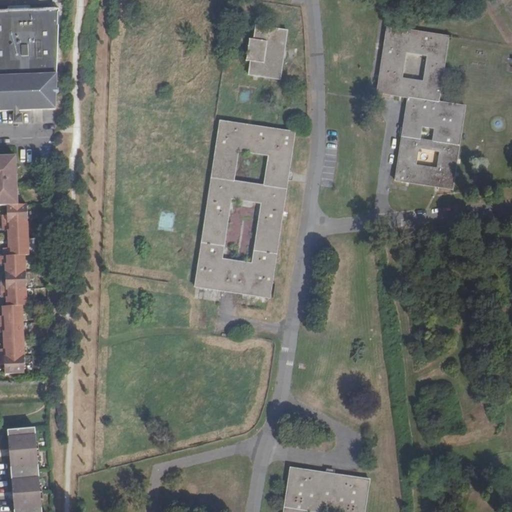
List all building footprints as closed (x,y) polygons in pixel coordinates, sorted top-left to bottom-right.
[(0,112),(55,111),(58,10),(0,12),(0,112)] [(452,186),(466,104),(466,103),(438,100),(448,36),(386,25),(380,68),(377,91),(408,96),(395,178),(452,186)] [(283,46),(287,47),(290,33),(258,28),(255,41),(251,41),(248,62),(252,63),(250,76),(282,82),(284,68),(279,67),(283,46)] [(278,257),(273,256),(278,221),(283,222),(288,191),(283,191),(287,160),(293,161),(296,135),(223,122),(209,210),(214,211),(209,246),(203,245),(196,289),(271,300),(278,257)] [(0,208),(5,209),(5,218),(2,218),(2,233),(6,233),(7,251),(2,251),(2,260),(0,259),(0,266),(4,267),(4,285),(0,285),(0,299),(0,300),(6,300),(6,310),(1,311),(1,320),(0,319),(0,335),(2,335),(3,352),(0,352),(0,366),(3,367),(4,377),(23,376),(21,310),(26,309),(24,258),(28,258),(27,207),(17,207),(15,159),(0,159),(0,208)] [(288,191),(293,161),(287,160),(283,191),(288,191)] [(214,211),(209,210),(203,245),(209,246),(214,211)] [(278,257),(283,222),(278,221),(273,256),(278,257)] [(36,431),(8,433),(9,454),(14,511),(41,511),(41,502),(37,502),(36,489),(40,489),(38,460),(34,460),(33,446),(37,446),(36,431)] [(366,511),(372,483),(349,479),(348,488),(313,483),(314,474),(292,471),(285,511),(366,511)] [(348,488),(349,479),(314,474),(313,483),(348,488)]
